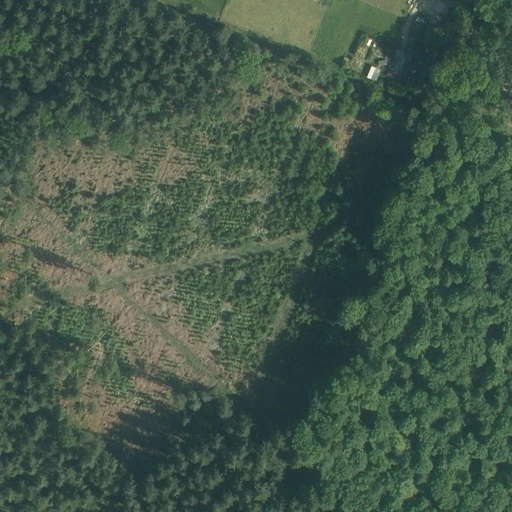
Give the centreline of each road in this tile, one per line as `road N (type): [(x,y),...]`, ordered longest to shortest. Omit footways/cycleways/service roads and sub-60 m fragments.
road 1 (track): [(477,0),(276,511)]
road 2 (track): [(358,511),(0,157)]
